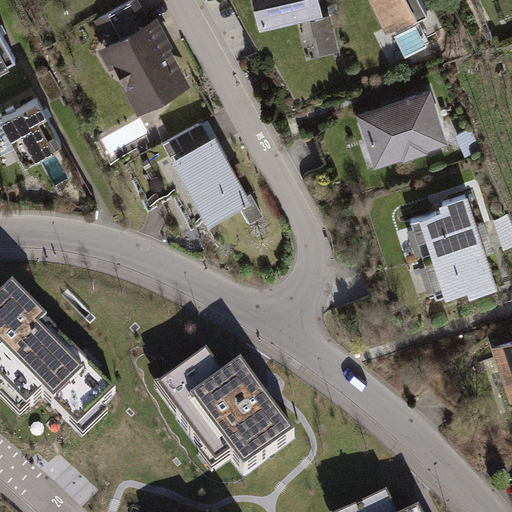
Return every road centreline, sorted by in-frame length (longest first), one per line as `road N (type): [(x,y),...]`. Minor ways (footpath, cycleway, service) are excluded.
road 1 (residential): [(180,0),(310,239),(307,279),(278,331)]
road 2 (residential): [(0,234),(102,249),(195,283),(278,331)]
road 3 (residential): [(278,331),(378,407),(479,511)]
